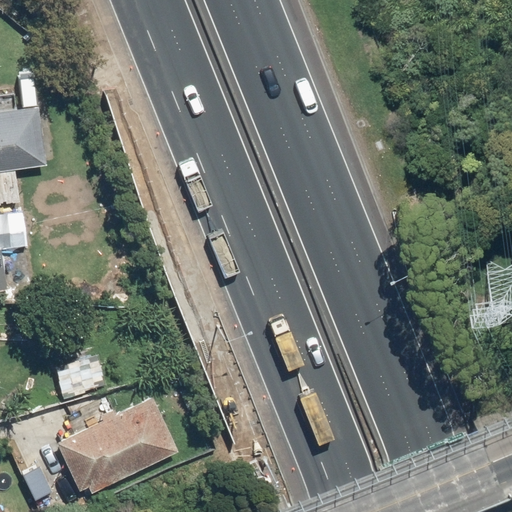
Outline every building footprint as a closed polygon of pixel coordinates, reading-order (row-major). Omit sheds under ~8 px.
[(0,165),(14,164),(50,159),(42,98),(0,103),(0,165)] [(14,164),(0,165),(0,198),(18,196),(14,164)] [(6,241),(0,242),(0,288),(12,287),(6,241)] [(99,349),(56,361),(65,393),(108,380),(99,349)] [(157,389),(59,437),(86,491),(183,443),(157,389)]
